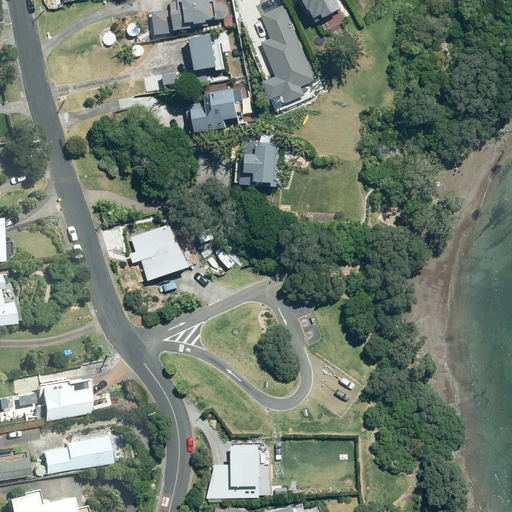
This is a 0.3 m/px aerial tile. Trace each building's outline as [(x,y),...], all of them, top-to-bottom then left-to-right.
[(171,0),(172,7),(152,10),(155,33),(177,30),(177,26),(208,23),(208,18),(224,16),(228,11),(227,4),(222,1),(215,1),(215,0),(171,0)] [(344,13),(336,0),(303,0),(300,2),(311,21),(315,19),(317,23),(325,18),(327,22),(344,13)] [(318,83),(285,6),(261,16),(272,41),(263,45),(277,79),(264,84),(271,102),(284,97),(287,106),(306,98),(303,89),(318,83)] [(146,15),(137,14),(137,22),(146,23),(146,15)] [(211,30),(189,34),(195,66),(217,62),(211,30)] [(179,86),(178,75),(156,78),(157,89),(179,86)] [(210,88),(211,91),(205,92),(208,116),(192,118),(194,132),(226,127),(224,116),(239,114),(237,99),(243,98),(242,87),(234,88),(233,85),(210,88)] [(244,146),(242,187),(242,189),(274,189),(274,190),(279,190),(281,148),(244,146)] [(338,213),(312,212),(311,227),(338,228),(338,213)] [(159,256),(145,261),(153,283),(184,273),(169,229),(152,235),(159,256)] [(0,318),(10,317),(6,297),(0,298),(0,283),(1,283),(0,279),(0,318)] [(66,375),(67,378),(38,383),(44,418),(90,410),(85,381),(78,383),(76,373),(66,375)] [(65,440),(66,444),(42,449),(46,472),(112,460),(107,432),(65,440)] [(229,444),(230,474),(220,474),(221,495),(260,494),(259,443),(229,444)] [(0,477),(29,472),(26,453),(1,457),(1,456),(0,455),(0,477)] [(33,485),(4,493),(8,511),(86,511),(84,502),(73,505),(69,489),(40,497),(37,485),(33,486),(33,485)] [(247,511),(244,510),(245,505),(239,504),(239,505),(227,503),(226,507),(216,505),(214,511),(296,511),(294,504),(269,510),(269,511),(247,511)]
